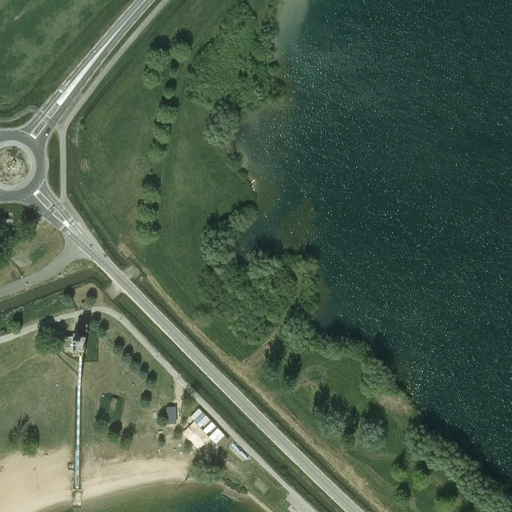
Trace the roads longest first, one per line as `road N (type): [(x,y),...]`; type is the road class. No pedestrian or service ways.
road 1 (tertiary): [(356,511),(82,241)]
road 2 (secondary): [(29,143),(145,0)]
